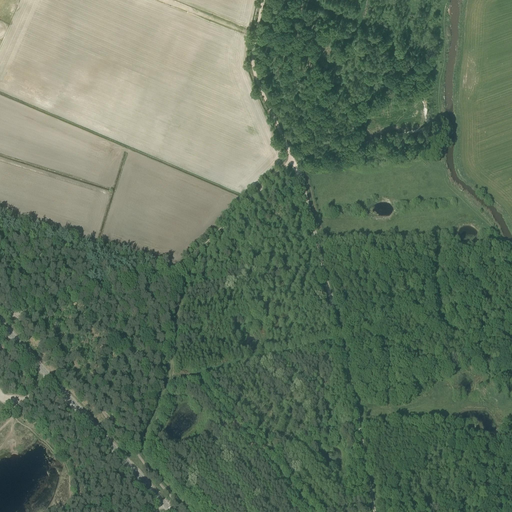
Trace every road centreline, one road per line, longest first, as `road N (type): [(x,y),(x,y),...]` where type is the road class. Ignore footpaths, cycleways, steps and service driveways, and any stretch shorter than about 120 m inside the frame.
road 1 (track): [(296,168),(375,511)]
road 2 (track): [(292,159),(182,266),(0,320)]
road 3 (tertiary): [(163,504),(0,322)]
road 4 (track): [(263,0),(254,66),(292,159)]
